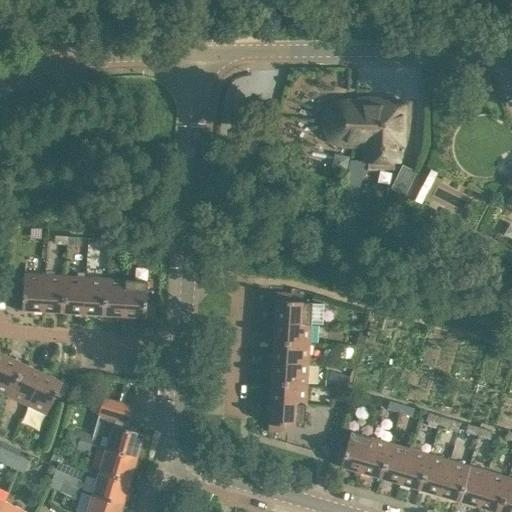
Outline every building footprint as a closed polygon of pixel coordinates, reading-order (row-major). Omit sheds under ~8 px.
[(386,99),(365,99),(365,105),(344,105),(340,106),(335,108),(332,111),(329,115),(328,119),(327,124),(328,128),(331,134),(334,137),(338,139),(343,140),(365,141),(364,160),(398,161),(398,141),(401,141),(401,106),(385,106),(386,99)] [(391,187),(404,194),(415,172),(402,165),(391,187)] [(67,245),(67,236),(56,235),(56,244),(55,253),(66,254),(67,245)] [(82,237),(67,236),(67,245),(82,246),(82,237)] [(108,247),(108,239),(97,238),(96,247),(108,247)] [(123,240),(108,239),(108,247),(122,248),(123,240)] [(14,309),(42,311),(44,275),(23,274),(22,295),(15,294),(14,309)] [(42,311),(62,312),(64,276),(44,275),(42,311)] [(62,312),(83,313),(85,277),(64,276),(62,312)] [(83,313),(103,314),(106,279),(85,277),(83,313)] [(103,314),(124,316),(126,280),(106,279),(103,314)] [(126,280),(124,316),(152,317),(153,303),(146,302),(147,281),(126,280)] [(276,293),(274,321),(310,323),(311,302),(290,301),(290,294),(276,293)] [(274,321),(273,341),(309,343),(310,323),(274,321)] [(358,334),(354,346),(363,349),(366,336),(358,334)] [(273,341),(272,362),(308,364),(309,343),(273,341)] [(351,358),(359,361),(363,349),(354,346),(351,358)] [(0,365),(0,392),(8,396),(24,364),(5,355),(0,365)] [(272,362),(271,382),(306,385),(308,364),(272,362)] [(8,396),(27,405),(42,373),(24,364),(8,396)] [(332,384),(338,386),(342,374),(336,372),(332,384)] [(42,373),(27,405),(46,414),(55,395),(62,398),(68,385),(42,373)] [(342,374),(338,386),(346,389),(350,377),(342,374)] [(81,378),(77,394),(83,396),(96,392),(98,383),(81,378)] [(271,382),(269,403),(305,405),(306,385),(271,382)] [(346,389),(338,386),(334,399),(342,401),(346,389)] [(100,395),(96,413),(128,419),(132,401),(100,395)] [(386,409),(399,413),(401,404),(389,401),(386,409)] [(305,405),(269,403),(268,431),(282,432),(282,424),(304,426),(305,405)] [(401,404),(399,413),(411,417),(413,408),(401,404)] [(425,421),(437,425),(440,416),(428,412),(425,421)] [(437,425),(450,428),(452,419),(440,416),(437,425)] [(465,432),(477,436),(480,427),(467,424),(465,432)] [(113,425),(106,448),(136,457),(143,434),(113,425)] [(477,436),(489,439),(492,431),(480,427),(477,436)] [(73,429),(70,438),(78,440),(81,432),(73,429)] [(333,464),(360,471),(370,437),(350,431),(344,452),(337,450),(333,464)] [(81,432),(78,440),(91,444),(93,435),(81,432)] [(360,471),(379,477),(390,443),(370,437),(360,471)] [(88,452),(91,444),(78,440),(76,448),(88,452)] [(0,461),(5,464),(10,452),(13,447),(1,441),(0,442),(0,461)] [(379,477),(399,483),(409,449),(390,443),(379,477)] [(12,467),(18,456),(20,450),(13,447),(10,452),(5,464),(12,467)] [(106,448),(99,471),(129,480),(136,457),(106,448)] [(399,483),(419,489),(429,454),(409,449),(399,483)] [(419,489),(438,494),(449,460),(429,454),(419,489)] [(18,456),(12,467),(23,472),(28,461),(18,456)] [(438,494),(458,500),(468,466),(449,460),(438,494)] [(458,500),(478,506),(488,472),(468,466),(458,500)] [(48,485),(54,488),(61,472),(55,469),(48,485)] [(99,471),(92,494),(122,503),(129,480),(99,471)] [(54,488),(59,491),(67,475),(61,472),(54,488)] [(478,506),(497,511),(508,477),(488,472),(478,506)] [(59,491),(65,493),(69,485),(73,477),(67,475),(59,491)] [(73,477),(69,485),(76,489),(80,481),(73,477)] [(497,511),(498,511),(511,511),(511,478),(508,477),(497,511)] [(69,485),(65,493),(72,497),(76,489),(69,485)] [(119,511),(122,503),(92,494),(86,511),(119,511)] [(25,511),(4,502),(0,510),(0,511),(25,511)] [(217,511),(218,509),(196,502),(193,511),(217,511)]
